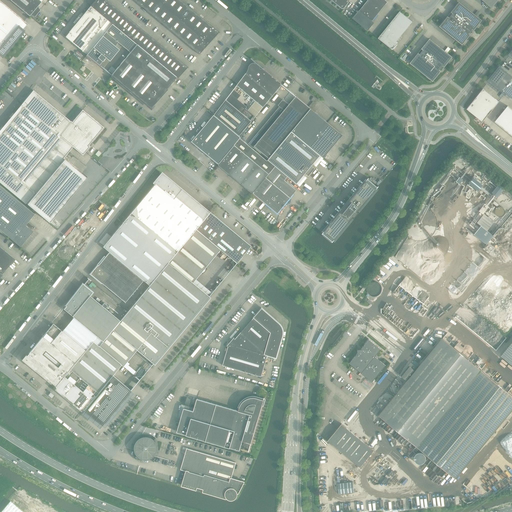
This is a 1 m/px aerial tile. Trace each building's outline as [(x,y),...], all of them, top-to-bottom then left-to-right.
[(41,2),(39,0),(10,0),(26,13),(30,16),(31,15),(35,17),(40,10),(37,6),(41,2)] [(112,24),(87,55),(86,55),(99,65),(105,58),(109,61),(119,49),(115,46),(118,42),(130,52),(111,75),(151,108),(167,89),(176,77),(137,45),(137,44),(176,77),(178,79),(178,78),(187,67),(188,68),(188,67),(106,0),(95,0),(91,6),(90,5),(112,24)] [(133,0),(199,55),(200,55),(200,54),(199,54),(218,32),(219,33),(219,32),(180,0),(133,0)] [(345,4),(348,0),(331,0),(343,9),(346,5),(345,4)] [(385,0),(367,0),(367,2),(380,12),(388,2),(385,0)] [(0,56),(27,24),(0,1),(0,56)] [(369,25),(380,12),(367,2),(353,18),(368,30),(370,26),(369,25)] [(474,30),(481,21),(459,3),(452,12),(453,13),(449,18),(448,17),(440,27),(462,44),(469,35),(468,34),(473,29),(474,30)] [(68,39),(69,40),(64,36),(86,55),(87,55),(112,24),(90,6),(69,32),(68,33),(68,34),(67,35),(67,37),(68,38),(68,39)] [(395,46),(394,45),(412,22),(400,12),(378,38),(392,50),(395,46)] [(411,63),(433,81),(440,72),(439,71),(443,66),(444,66),(451,57),(430,40),(422,49),(423,50),(419,55),(418,54),(411,63)] [(263,108),(282,85),(281,84),(281,83),(263,68),(263,69),(260,69),(260,67),(259,65),(258,63),(256,63),(254,63),(252,63),(250,65),(249,66),(248,69),(247,71),(246,73),(237,85),(263,108)] [(490,80),(496,86),(507,72),(501,67),(490,80)] [(496,86),(503,91),(511,79),(511,76),(507,72),(496,86)] [(511,79),(503,91),(509,96),(511,92),(511,79)] [(483,89),(467,109),(466,109),(482,122),(499,102),(483,89)] [(0,130),(0,182),(26,203),(49,222),(86,177),(63,158),(73,147),(83,155),(90,146),(88,145),(103,127),(82,110),(72,122),(71,121),(70,121),(33,90),(0,130)] [(254,146),(269,159),(292,132),(311,109),(311,108),(295,95),(295,96),(295,97),(254,146)] [(226,99),(214,115),(239,136),(252,121),(226,100),(227,99),(226,99)] [(511,109),(508,106),(495,122),(511,136),(511,109)] [(311,109),(292,132),(320,155),(323,158),(343,135),(311,109)] [(191,142),(218,164),(234,145),(240,139),(241,137),(214,115),(192,142),(191,141),(191,142)] [(268,160),(275,166),(288,176),(297,184),(305,174),(308,176),(315,168),(312,166),(320,155),(292,132),(269,159),(268,160)] [(234,145),(218,164),(253,193),(269,174),(275,166),(268,160),(267,161),(240,139),(234,145)] [(275,166),(269,174),(253,193),(277,213),(297,190),(285,180),(288,176),(275,166)] [(93,341),(85,350),(55,386),(55,387),(56,387),(54,389),(81,411),(83,409),(83,410),(102,425),(130,390),(112,375),(121,365),(123,366),(123,365),(127,361),(137,350),(153,363),(209,296),(192,283),(195,279),(220,249),(236,263),(249,247),(251,249),(252,249),(252,248),(249,246),(160,172),(159,172),(159,173),(161,174),(154,183),(155,184),(131,213),(131,212),(122,223),(111,236),(103,247),(109,252),(122,263),(143,281),(149,285),(120,320),(102,341),(98,346),(93,341)] [(332,242),(379,186),(368,178),(322,234),(332,242)] [(20,247),(31,233),(30,229),(25,225),(34,214),(0,185),(0,229),(9,237),(20,247)] [(487,231),(494,222),(484,214),(477,223),(487,231)] [(0,275),(15,259),(0,246),(0,275)] [(97,265),(90,274),(101,283),(102,284),(102,283),(125,302),(143,281),(122,263),(109,252),(105,257),(98,265),(97,265)] [(381,289),(381,287),(380,286),(380,285),(379,284),(378,283),(376,282),(375,282),(374,282),(373,282),(371,283),(370,283),(369,284),(368,285),(367,287),(367,288),(367,289),(367,290),(368,291),(368,293),(369,294),(370,294),(371,295),(373,296),(374,296),(375,296),(376,295),(378,294),(379,294),(380,293),(380,291),(381,290),(381,289)] [(66,306),(64,309),(74,317),(102,341),(120,320),(105,308),(107,305),(104,303),(102,305),(90,295),(92,292),(82,284),(65,305),(66,306)] [(257,314),(253,318),(235,339),(234,337),(227,346),(228,346),(222,365),(261,377),(268,355),(276,358),(283,336),(283,334),(283,331),(283,329),(282,327),(281,325),(279,323),(262,308),(259,312),(258,311),(256,313),(257,314)] [(25,355),(21,360),(26,364),(51,384),(52,383),(55,386),(85,350),(62,331),(53,323),(27,355),(26,354),(25,355)] [(456,479),(464,468),(511,410),(511,395),(442,338),(378,415),(456,479)] [(350,363),(361,373),(367,377),(372,381),(386,365),(375,356),(381,349),(369,339),(361,349),(357,350),(358,353),(350,363)] [(511,341),(501,355),(511,363),(511,341)] [(411,363),(400,376),(405,381),(416,368),(411,364),(411,363)] [(177,422),(176,426),(178,427),(177,432),(239,450),(242,441),(251,443),(264,400),(257,398),(254,397),(251,397),(248,398),(247,396),(243,398),(244,400),(242,402),(240,405),(239,407),(238,411),(197,399),(194,408),(193,411),(184,408),(181,419),(179,423),(177,422)] [(360,467),(374,450),(342,424),(328,441),(360,467)] [(148,439),(145,438),(143,438),(140,439),(138,441),(136,443),(135,445),(135,448),(135,451),(136,453),(138,456),(140,457),(143,458),(145,458),(148,458),(151,456),(153,454),(154,452),(155,449),(155,447),(154,444),(152,442),(150,440),(148,439)] [(187,448),(180,470),(186,471),(182,486),(226,499),(227,498),(228,499),(230,499),(231,500),(233,499),(234,499),(236,498),(236,496),(237,495),(237,493),(239,493),(244,482),(231,478),(236,463),(187,448)] [(414,457),(415,460),(416,462),(417,463),(419,464),(422,463),(424,462),(425,461),(426,458),(425,456),(424,454),(423,453),(421,452),(418,453),(416,454),(415,455),(414,457)] [(23,511),(10,501),(0,511),(23,511)]
